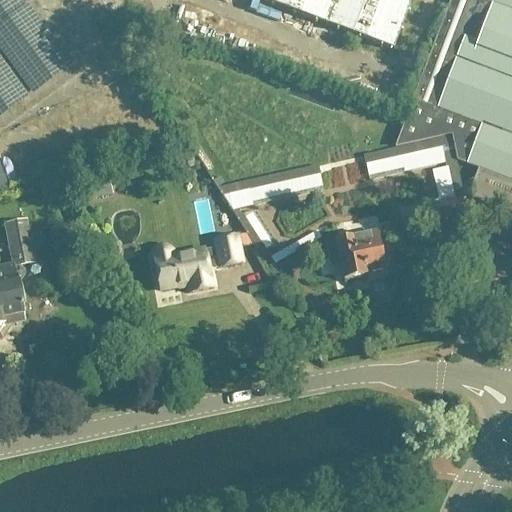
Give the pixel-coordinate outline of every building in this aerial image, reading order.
[(214,0),(223,3),(224,0),(253,0),(393,53),(412,0),(214,0)] [(511,0),(448,0),(442,17),(400,130),(393,150),(452,137),(457,165),(478,172),(467,201),(511,218),(511,0)] [(104,200),(101,185),(80,189),(84,203),(104,200)] [(402,233),(449,223),(458,269),(476,264),(463,200),(398,214),(402,233)] [(511,228),(494,221),(488,235),(509,243),(511,235),(511,228)] [(0,269),(0,298),(1,299),(7,329),(24,326),(16,284),(21,283),(24,278),(23,272),(19,268),(33,266),(24,223),(3,227),(11,267),(0,269)] [(329,269),(338,267),(341,283),(363,279),(364,285),(384,281),(375,236),(324,246),(329,269)] [(153,263),(152,263),(157,292),(184,288),(186,297),(212,292),(208,272),(240,266),(234,238),(213,242),(215,251),(173,259),(172,255),(169,252),(165,250),(161,249),(157,251),(154,254),(152,258),(153,263)]
